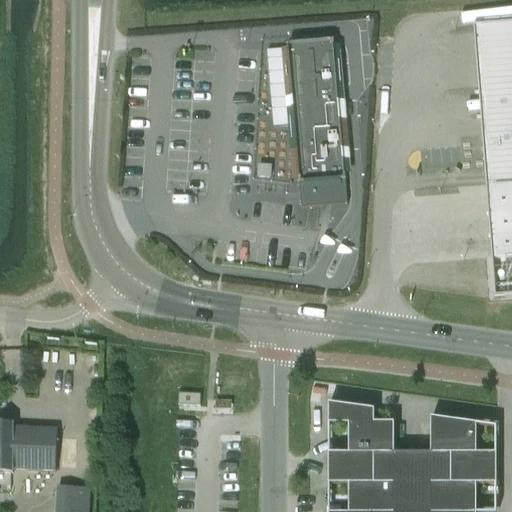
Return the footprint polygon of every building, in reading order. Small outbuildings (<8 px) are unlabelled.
[(481,98),(484,138),(511,136),(511,35),(477,37),(481,98)] [(289,210),(348,205),(344,160),(348,160),(347,151),(343,151),(341,121),(344,120),(343,103),(339,103),(334,48),(335,48),(334,41),(329,42),(265,48),(272,127),(282,126),(286,168),(285,168),(289,210)] [(511,136),(484,138),(486,169),(501,168),(502,171),(511,170),(511,136)] [(501,168),(486,169),(486,178),(487,185),(511,183),(511,170),(502,171),(501,168)] [(511,237),(491,239),(494,279),(511,277),(511,237)] [(178,406),(200,407),(201,396),(179,394),(178,406)] [(329,486),(349,486),(349,511),(476,511),(477,486),(497,486),(497,455),(477,455),(477,426),(431,420),(431,456),(451,456),(451,485),(431,485),(431,511),(394,511),(395,485),(375,485),(375,456),(395,456),(395,425),(375,425),(375,412),(329,405),(329,426),(349,426),(349,455),(329,455),(329,486)] [(13,428),(13,425),(0,424),(0,474),(13,475),(13,474),(13,471),(56,473),(57,430),(13,428)] [(56,511),(89,511),(91,490),(58,488),(56,511)]
